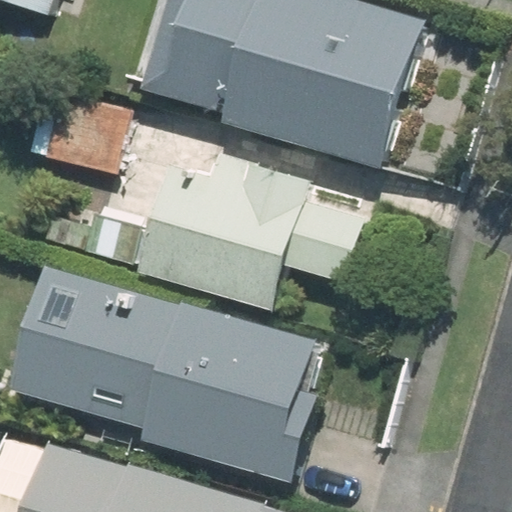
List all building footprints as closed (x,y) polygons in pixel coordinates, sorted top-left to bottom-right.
[(67,0),(0,0),(0,7),(59,26),(67,0)] [(181,0),(151,105),(398,174),(439,29),(336,0),(181,0)] [(141,116),(83,98),(63,161),(121,179),(141,116)] [(158,274),(348,328),(385,197),(195,144),(158,274)] [(24,417),(310,487),(345,348),(58,278),(24,417)] [(0,504),(0,511),(294,511),(20,435),(0,504)]
